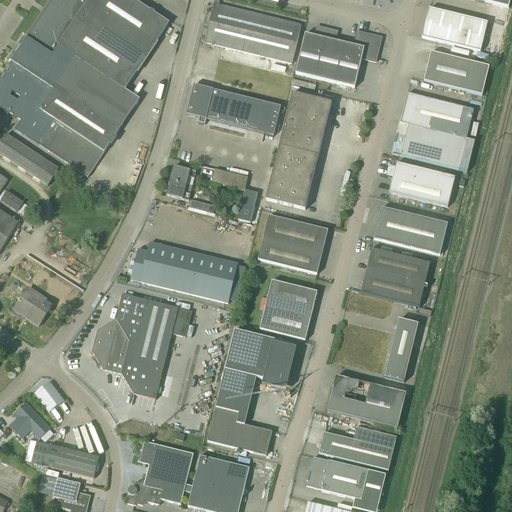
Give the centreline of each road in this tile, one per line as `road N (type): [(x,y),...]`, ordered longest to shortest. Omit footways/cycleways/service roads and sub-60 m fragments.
road 1 (unclassified): [(273,511),(335,315),(408,18)]
road 2 (unclassified): [(194,0),(167,129),(128,231),(42,362)]
road 3 (unknown): [(101,430),(149,415),(170,398),(196,310),(99,283)]
road 4 (unclassified): [(105,511),(110,467),(101,430),(42,362)]
